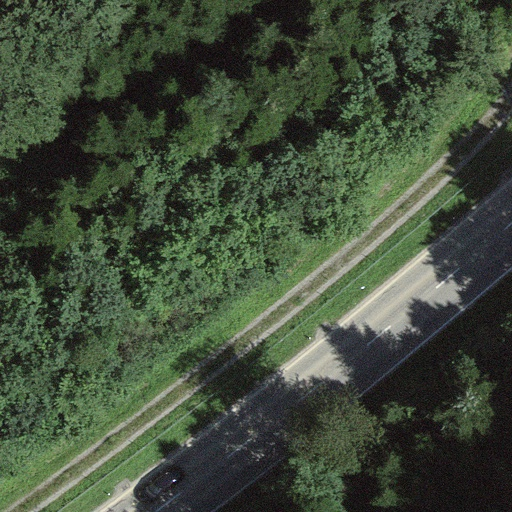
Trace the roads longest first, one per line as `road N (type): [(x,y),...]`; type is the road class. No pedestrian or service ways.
road 1 (track): [(511,104),(363,244),(27,511)]
road 2 (secondary): [(154,511),(511,225)]
